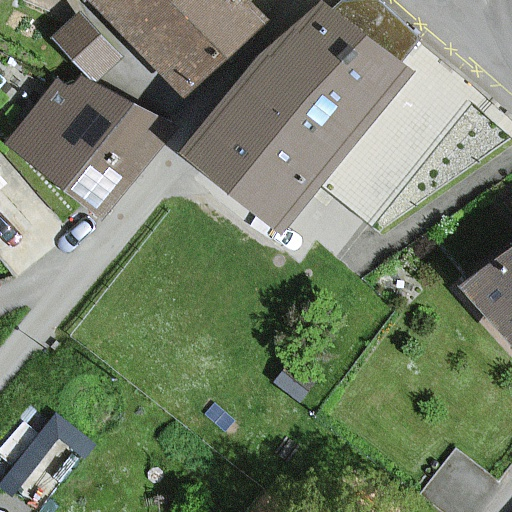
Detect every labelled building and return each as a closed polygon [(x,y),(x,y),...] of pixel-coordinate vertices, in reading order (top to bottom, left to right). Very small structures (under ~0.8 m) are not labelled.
[(94,0),(94,1),(187,91),(257,19),(237,0),(94,0)] [(406,76),(321,7),(196,159),(281,228),(406,76)] [(119,58),(79,17),(57,38),(97,79),(119,58)] [(82,78),(71,92),(59,82),(9,143),(102,214),(173,127),(82,78)] [(511,254),(470,288),(511,339),(511,254)]
